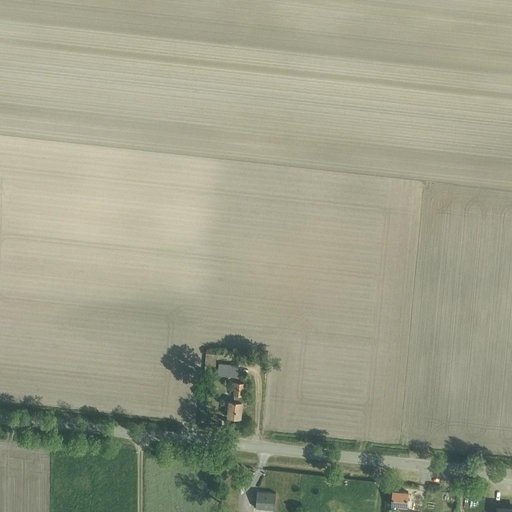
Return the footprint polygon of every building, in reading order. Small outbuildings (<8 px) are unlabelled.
[(205,348),(204,355),(215,356),(215,349),(205,348)] [(217,374),(223,374),(237,376),(238,364),(218,362),(217,374)] [(222,387),(223,374),(217,374),(212,373),(212,378),(208,378),(207,386),(222,387)] [(232,381),(232,384),(234,384),(233,395),(241,395),(242,382),(232,381)] [(239,417),(241,401),(225,399),(224,409),(228,410),(228,416),(239,417)] [(408,492),(392,490),(390,509),(409,511),(410,499),(407,499),(408,492)] [(257,491),(256,508),(274,509),(276,492),(257,491)]
